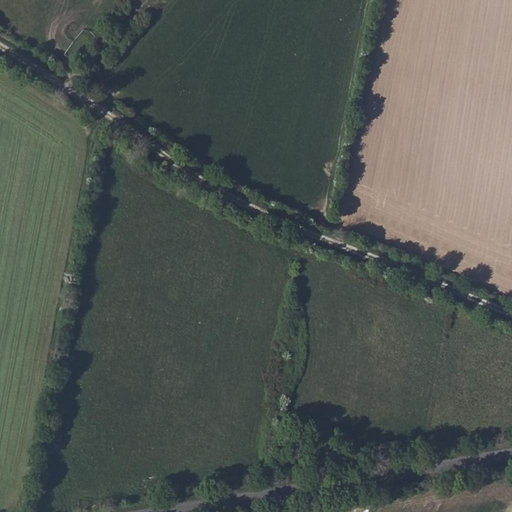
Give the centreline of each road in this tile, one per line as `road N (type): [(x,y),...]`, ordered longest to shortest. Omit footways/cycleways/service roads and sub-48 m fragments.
road 1 (track): [(0,47),(223,192),(310,236),(511,314)]
road 2 (unclassified): [(177,511),(511,454)]
road 3 (track): [(75,96),(153,0)]
